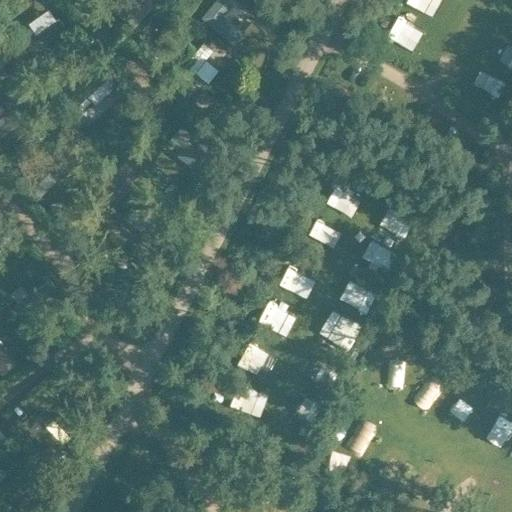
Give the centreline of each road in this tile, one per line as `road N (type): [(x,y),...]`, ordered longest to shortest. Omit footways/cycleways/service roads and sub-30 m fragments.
road 1 (track): [(64,0),(124,79),(129,101),(119,144),(97,178),(24,238)]
road 2 (track): [(124,380),(0,204)]
